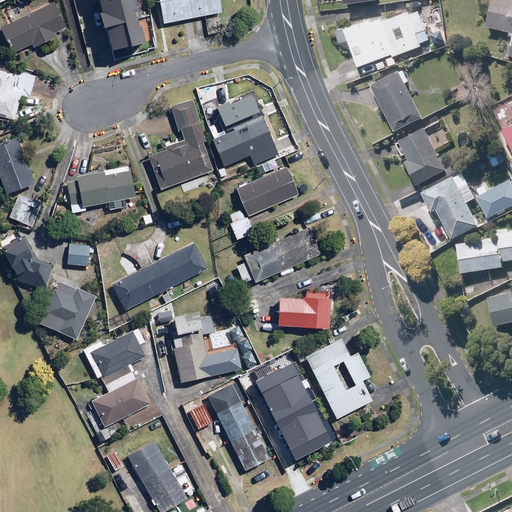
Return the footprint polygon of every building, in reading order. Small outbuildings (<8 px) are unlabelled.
[(134,1),(134,0),(93,0),(96,9),(134,1)] [(222,11),(219,0),(160,0),(165,22),(222,11)] [(511,0),(494,0),(488,25),(511,31),(511,41),(509,54),(511,54),(511,0)] [(68,27),(55,1),(0,28),(12,52),(31,43),(34,49),(59,38),(56,33),(68,27)] [(139,22),(134,1),(96,9),(101,31),(139,22)] [(382,22),(380,16),(335,30),(340,43),(350,40),(358,67),(422,47),(421,41),(430,39),(420,9),(382,22)] [(144,43),(139,22),(101,31),(106,52),(144,43)] [(36,76),(0,65),(0,115),(14,119),(21,95),(29,98),(36,76)] [(424,115),(400,68),(371,83),(395,130),(424,115)] [(259,111),(253,94),(217,108),(223,125),(259,111)] [(171,107),(182,141),(165,146),(166,150),(150,155),(161,187),(213,169),(204,141),(206,140),(193,100),(171,107)] [(225,166),(250,155),(254,164),(280,153),(264,117),(213,139),(225,166)] [(511,124),(503,129),(511,147),(511,124)] [(447,167),(425,126),(397,141),(404,153),(408,151),(410,156),(406,158),(419,182),(447,167)] [(35,184),(17,136),(0,143),(0,172),(8,193),(15,190),(17,196),(9,217),(33,226),(42,203),(36,201),(41,187),(35,184)] [(505,160),(500,150),(489,155),(495,165),(505,160)] [(248,217),(300,195),(287,166),(274,171),(269,161),(258,166),(263,177),(236,188),(245,207),(227,215),(234,231),(229,234),(232,240),(254,231),(248,217)] [(130,164),(126,165),(77,174),(78,180),(67,182),(73,214),(87,211),(86,207),(108,203),(109,210),(126,207),(125,199),(136,197),(130,164)] [(467,200),(476,196),(463,170),(423,191),(433,210),(436,208),(451,237),(479,223),(467,200)] [(511,205),(511,180),(511,178),(476,196),(488,218),(511,205)] [(155,223),(150,212),(141,216),(145,227),(155,223)] [(511,228),(498,230),(498,236),(457,242),(461,271),(505,265),(504,259),(511,257),(511,228)] [(245,256),(247,261),(237,266),(244,283),(254,279),(255,281),(321,253),(311,229),(245,256)] [(22,230),(0,239),(0,241),(17,280),(48,289),(55,264),(35,259),(22,230)] [(207,269),(194,242),(113,283),(126,309),(207,269)] [(90,265),(90,245),(69,244),(68,264),(90,265)] [(78,339),(95,296),(55,281),(39,324),(78,339)] [(511,290),(488,295),(494,324),(511,320),(511,290)] [(280,298),(278,325),(329,328),(331,295),(302,294),(302,299),(280,298)] [(175,316),(178,333),(204,328),(201,311),(175,316)] [(144,342),(137,328),(105,344),(103,339),(83,349),(100,383),(103,382),(108,391),(92,399),(97,410),(87,415),(100,441),(113,434),(109,425),(152,404),(139,377),(135,379),(131,372),(134,370),(131,364),(147,356),(141,343),(144,342)] [(180,349),(174,350),(182,382),(221,373),(220,371),(229,369),(226,359),(218,361),(216,352),(207,354),(202,333),(177,339),(180,349)] [(261,363),(247,335),(232,342),(247,371),(261,363)] [(351,357),(350,356),(341,337),(305,355),(337,418),(373,400),(363,381),(371,377),(359,353),(351,357)] [(293,460),(331,441),(292,363),(254,382),(293,460)] [(266,432),(259,435),(241,399),(233,384),(208,396),(216,412),(246,470),(270,458),(267,452),(274,448),(266,432)] [(214,421),(204,404),(192,411),(201,428),(214,421)] [(164,511),(188,498),(153,440),(127,455),(161,511),(164,511)] [(123,465),(116,453),(107,459),(115,470),(123,465)]
